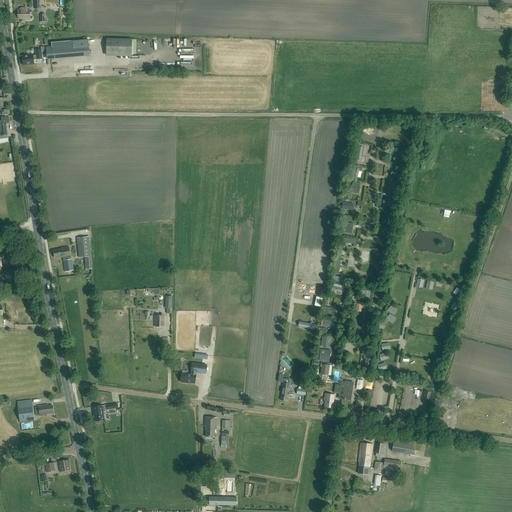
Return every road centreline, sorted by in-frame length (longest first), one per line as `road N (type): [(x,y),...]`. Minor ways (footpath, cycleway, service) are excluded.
road 1 (residential): [(511,440),(66,388)]
road 2 (secondary): [(66,388),(0,2)]
road 3 (track): [(427,430),(511,174)]
road 4 (track): [(17,114),(211,114)]
road 5 (unclassified): [(506,118),(316,115)]
road 6 (unclassified): [(292,295),(316,115)]
